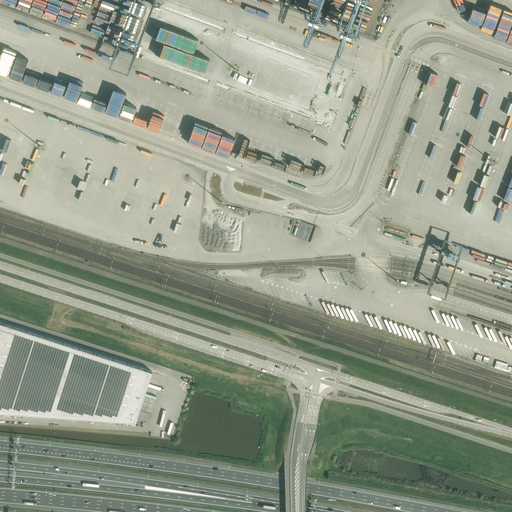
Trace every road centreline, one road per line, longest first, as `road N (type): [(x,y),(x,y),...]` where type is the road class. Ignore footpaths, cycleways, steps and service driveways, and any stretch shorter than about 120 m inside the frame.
road 1 (motorway): [(449,511),(241,475),(0,446)]
road 2 (secondary): [(316,368),(0,263)]
road 3 (secondary): [(0,278),(306,379)]
road 4 (motorway): [(252,503),(0,465)]
road 5 (motorway): [(252,503),(0,477)]
road 6 (secondary): [(511,430),(316,368)]
road 7 (secondary): [(335,386),(511,435)]
road 8 (motorway): [(0,496),(154,511)]
road 9 (secondary): [(306,379),(294,511)]
